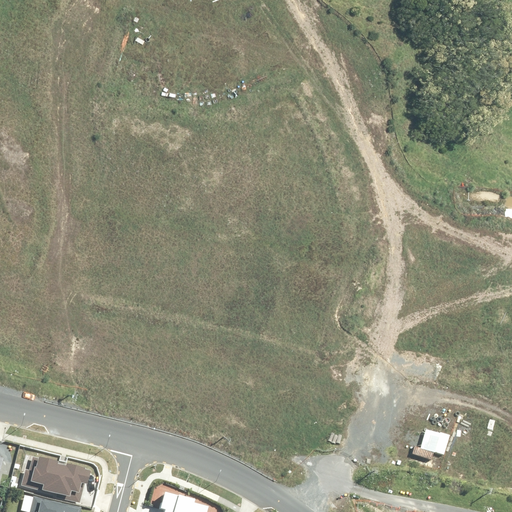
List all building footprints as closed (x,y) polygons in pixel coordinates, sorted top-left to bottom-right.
[(456,301),(473,238),(449,232),(432,294),(456,301)] [(511,316),(511,274),(507,273),(495,312),(511,316)] [(488,310),(495,286),(474,279),(467,303),(488,310)] [(492,428),(498,402),(463,394),(450,450),(470,455),(469,459),(486,462),(488,451),(495,453),(501,430),(492,428)] [(18,487),(80,502),(85,483),(87,484),(91,470),(67,464),(66,467),(58,464),(58,462),(32,455),(29,468),(23,467),(18,487)] [(508,491),(511,468),(474,461),(470,484),(508,491)] [(163,511),(205,511),(207,506),(193,503),(195,498),(164,491),(159,509),(164,511),(163,511)] [(80,511),(82,507),(34,495),(29,511),(80,511)]
